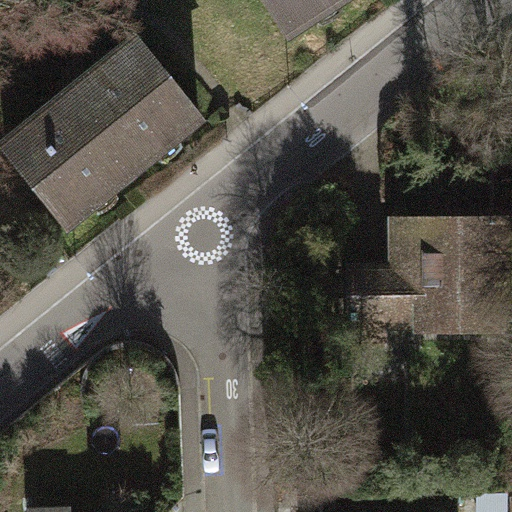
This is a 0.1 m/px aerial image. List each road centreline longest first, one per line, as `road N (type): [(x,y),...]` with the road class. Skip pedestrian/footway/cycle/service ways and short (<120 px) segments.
road 1 (residential): [(483,0),(175,244)]
road 2 (residential): [(175,244),(215,316),(235,423),(238,511)]
road 3 (residential): [(175,244),(0,382)]
